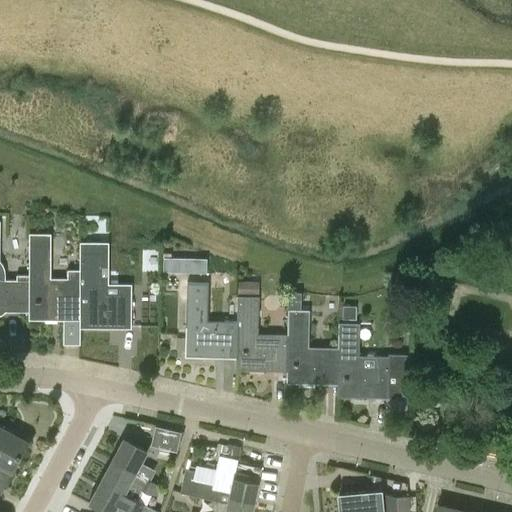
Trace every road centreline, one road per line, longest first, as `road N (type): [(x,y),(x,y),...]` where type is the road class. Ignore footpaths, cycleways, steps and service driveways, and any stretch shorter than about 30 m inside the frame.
road 1 (residential): [(304,439),(95,388)]
road 2 (residential): [(511,485),(304,439)]
road 3 (residential): [(30,511),(95,388)]
